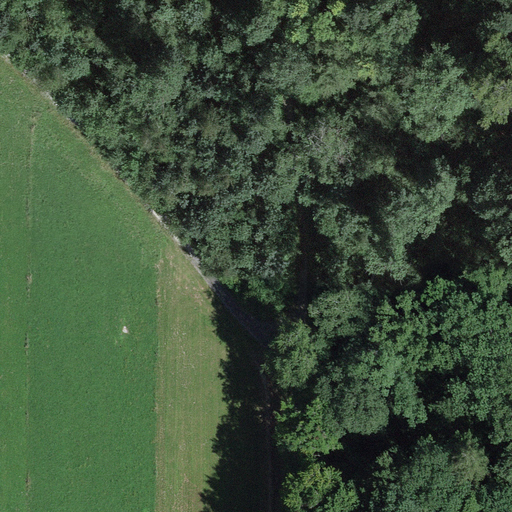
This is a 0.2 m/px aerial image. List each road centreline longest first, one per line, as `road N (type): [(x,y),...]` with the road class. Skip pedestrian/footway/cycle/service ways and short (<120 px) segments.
road 1 (track): [(0,48),(129,179),(274,349),(304,398),(313,511)]
road 2 (track): [(272,0),(299,233),(291,319),(274,349)]
